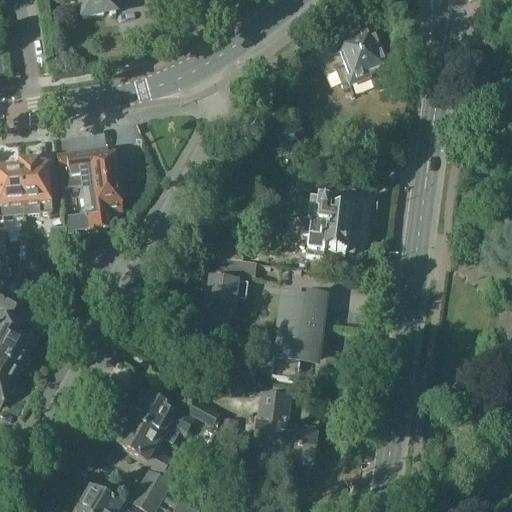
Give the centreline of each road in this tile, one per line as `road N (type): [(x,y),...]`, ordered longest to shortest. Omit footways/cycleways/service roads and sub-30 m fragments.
road 1 (secondary): [(384,511),(451,0)]
road 2 (residential): [(0,506),(217,127),(194,70)]
road 3 (tertiary): [(0,114),(100,100),(194,70)]
